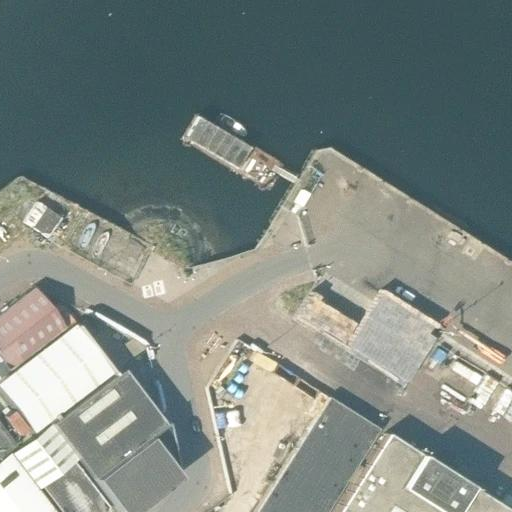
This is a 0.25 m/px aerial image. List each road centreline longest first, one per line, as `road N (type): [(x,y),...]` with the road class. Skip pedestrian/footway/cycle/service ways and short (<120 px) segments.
road 1 (unclassified): [(168,511),(197,480),(168,338),(55,269),(29,263),(0,275)]
road 2 (unknown): [(241,296),(511,472)]
